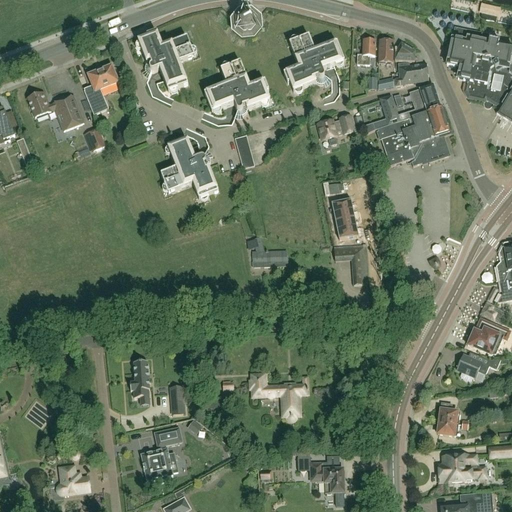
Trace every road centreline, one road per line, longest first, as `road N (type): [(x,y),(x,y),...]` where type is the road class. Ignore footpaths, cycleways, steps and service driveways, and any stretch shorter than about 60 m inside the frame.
road 1 (residential): [(97,338),(375,320),(437,327)]
road 2 (residential): [(220,135),(442,81)]
road 3 (primary): [(393,511),(397,411),(437,327)]
road 4 (residential): [(97,338),(116,511)]
road 5 (residential): [(220,135),(145,102),(117,28)]
road 6 (tertiary): [(505,204),(483,184),(442,81)]
road 7 (tertiary): [(0,72),(117,28)]
